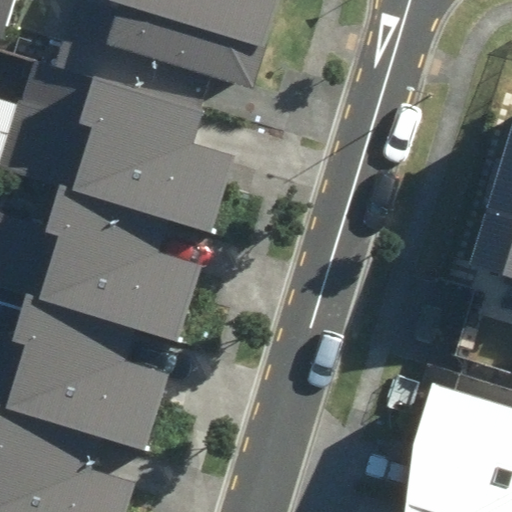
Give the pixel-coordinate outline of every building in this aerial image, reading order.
[(0,0),(0,24),(6,27),(16,0),(0,0)] [(80,0),(65,50),(205,93),(213,65),(256,78),(280,0),(80,0)] [(84,107),(23,90),(4,160),(219,220),(240,145),(199,134),(208,103),(94,72),(84,107)] [(511,152),(482,254),(511,262),(511,152)] [(59,218),(0,201),(0,276),(193,331),(214,256),(173,244),(182,214),(69,182),(59,218)] [(14,325),(0,321),(0,396),(149,438),(170,363),(129,351),(138,321),(24,289),(14,325)] [(511,511),(511,395),(435,373),(415,439),(404,511),(511,511)] [(0,510),(7,511),(124,511),(137,468),(96,457),(105,426),(0,397),(0,510)]
